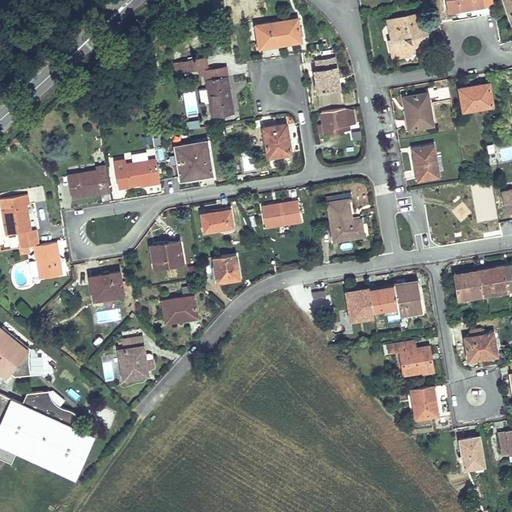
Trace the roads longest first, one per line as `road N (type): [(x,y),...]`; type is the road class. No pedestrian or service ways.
road 1 (residential): [(147,400),(253,291),(304,271),(391,257)]
road 2 (residential): [(319,0),(354,42),(381,196)]
road 3 (primary): [(130,0),(0,120)]
